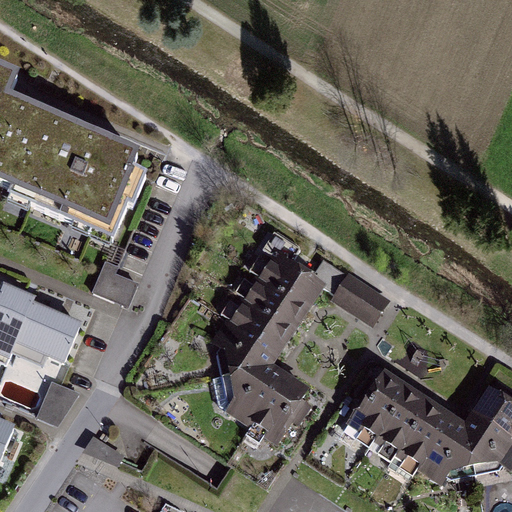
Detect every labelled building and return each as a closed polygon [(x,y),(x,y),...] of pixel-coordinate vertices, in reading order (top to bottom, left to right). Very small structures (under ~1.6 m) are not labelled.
[(20,90),(0,81),(0,207),(113,255),(146,178),(7,119),(20,90)] [(272,259),(258,279),(308,313),(323,290),(311,282),(313,279),(292,265),(301,253),(274,235),(263,253),(272,259)] [(106,262),(93,290),(130,307),(143,280),(106,262)] [(372,329),(388,305),(324,263),(313,279),(311,282),(323,290),(337,299),(334,303),(372,329)] [(294,334),(308,313),(258,279),(244,301),(294,334)] [(86,331),(5,290),(0,299),(0,335),(68,369),(86,331)] [(279,356),(294,334),(244,301),(230,323),(279,356)] [(270,370),(279,356),(230,323),(215,345),(228,353),(232,377),(270,370)] [(284,379),(270,370),(232,377),(214,381),(220,409),(229,415),(230,414),(252,429),(284,379)] [(350,426),(375,442),(408,392),(386,378),(379,388),(371,383),(359,400),(364,403),(350,426)] [(306,394),(284,379),(252,429),(277,445),(292,423),(297,426),(308,410),(300,405),(306,394)] [(81,394),(53,383),(36,418),(59,427),(81,394)] [(375,442),(397,456),(430,406),(408,392),(375,442)] [(490,394),(475,416),(511,440),(511,404),(503,398),(501,401),(490,394)] [(411,483),(419,471),(451,420),(430,406),(397,456),(388,470),(411,483)] [(510,472),(511,468),(511,440),(475,416),(466,430),(473,468),(498,464),(510,472)] [(449,473),(473,468),(466,430),(451,420),(419,471),(441,485),(449,473)] [(0,482),(19,434),(0,426),(0,482)] [(95,436),(87,449),(118,467),(126,454),(95,436)]
